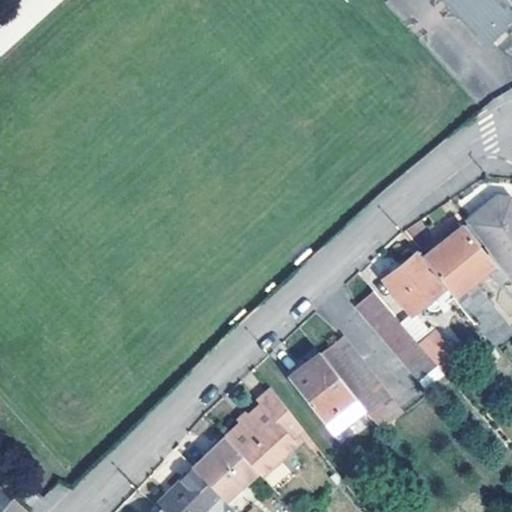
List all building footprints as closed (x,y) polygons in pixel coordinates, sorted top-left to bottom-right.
[(46,0),(5,39),(25,62),(91,0),(46,0)] [(452,0),(491,41),(511,21),(511,7),(505,0),(452,0)] [(466,222),(498,262),(509,277),(511,280),(511,201),(509,197),(498,196),(466,222)] [(458,222),(435,239),(443,242),(461,226),(458,222)] [(496,346),(511,334),(511,332),(473,283),(489,270),(500,284),(509,277),(498,262),(493,265),(461,226),(443,242),(435,239),(420,251),(447,284),(469,312),(483,329),(496,346)] [(393,279),(387,284),(412,312),(447,284),(420,251),(389,275),(393,279)] [(379,274),(387,284),(393,279),(389,275),(385,269),(379,274)] [(430,389),(447,376),(438,366),(420,344),(374,292),(359,306),(430,389)] [(483,329),(469,312),(455,323),(469,340),(483,329)] [(432,334),(420,344),(438,366),(451,355),(432,334)] [(322,353),(362,404),(381,429),(402,413),(343,336),(322,353)] [(322,353),(289,378),(330,429),(362,404),(322,353)] [(314,448),(317,445),(273,389),(258,404),(261,407),(228,439),(257,469),(263,475),(296,441),(294,438),(300,432),(314,448)] [(217,450),(197,470),(225,500),(240,486),(257,469),(228,439),(225,434),(213,447),(217,450)] [(193,466),(197,470),(217,450),(213,447),(193,466)] [(162,507),(167,511),(206,511),(212,507),(217,511),(237,511),(231,505),(225,500),(197,470),(193,466),(157,502),(162,507)] [(0,506),(12,494),(0,483),(0,506)] [(225,500),(231,505),(246,491),(240,486),(225,500)] [(30,487),(22,497),(31,506),(39,497),(30,487)]
